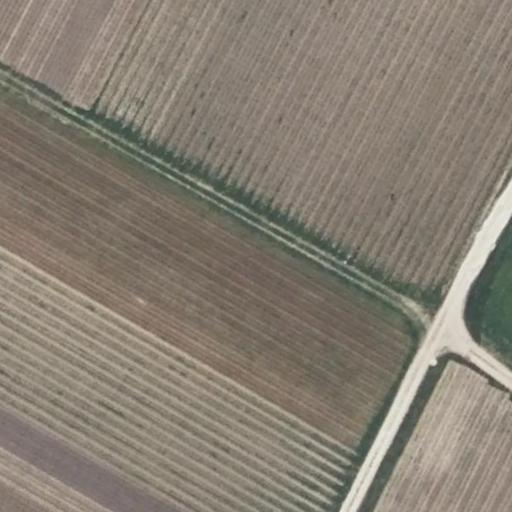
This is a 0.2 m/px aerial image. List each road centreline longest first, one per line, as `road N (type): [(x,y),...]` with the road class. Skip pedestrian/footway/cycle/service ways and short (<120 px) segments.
road 1 (track): [(0,74),(443,326),(511,381)]
road 2 (track): [(348,511),(511,198)]
